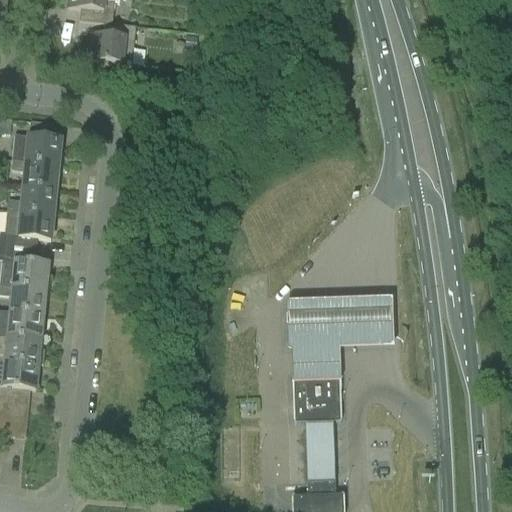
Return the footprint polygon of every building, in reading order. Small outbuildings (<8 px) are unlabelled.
[(67,0),(66,12),(79,13),(78,26),(102,28),(111,29),(112,24),(113,7),(118,8),(118,0),(67,0)] [(88,38),(85,64),(131,69),(133,49),(135,32),(135,31),(122,30),(111,29),(102,28),(101,40),(88,38)] [(186,40),(185,52),(196,52),(197,40),(186,40)] [(0,138),(9,139),(11,124),(0,123),(0,138)] [(57,170),(60,144),(14,139),(11,165),(57,170)] [(55,194),(57,170),(11,165),(10,175),(24,177),(22,191),(55,194)] [(52,219),(55,194),(22,191),(20,206),(7,204),(6,215),(52,219)] [(4,239),(3,240),(36,243),(49,245),(52,219),(6,215),(4,239)] [(0,278),(0,289),(44,294),(47,269),(34,267),(14,265),(13,280),(0,278)] [(42,319),(44,294),(0,289),(0,300),(11,302),(9,316),(42,319)] [(336,295),(336,302),(361,301),(361,294),(336,295)] [(290,314),(294,380),(294,382),(316,381),(332,380),(336,380),(336,379),(335,360),(395,358),(393,308),(290,314)] [(9,316),(0,315),(0,339),(39,344),(42,319),(9,316)] [(0,339),(0,365),(37,369),(42,369),(43,354),(38,353),(39,344),(0,339)] [(0,365),(0,390),(1,391),(5,391),(30,394),(34,394),(35,383),(37,369),(0,365)] [(339,382),(339,381),(338,380),(337,379),(336,379),(336,380),(332,380),(316,381),(294,382),(294,380),(293,380),(292,381),(291,381),(291,382),(291,383),(292,383),(294,425),(292,425),(292,426),(293,427),(293,428),(294,428),(295,428),(295,427),(304,426),(333,425),(337,425),(337,427),(338,426),(339,426),(340,425),(340,424),(339,424),(338,403),(337,382),(339,382)] [(28,406),(30,394),(5,391),(4,403),(28,406)] [(27,418),(28,406),(4,403),(3,416),(15,417),(27,418)] [(13,441),(15,417),(3,416),(2,428),(1,440),(13,441)] [(25,442),(27,418),(15,417),(13,441),(25,442)] [(304,426),(306,486),(334,485),(333,425),(304,426)] [(334,499),(334,485),(306,486),(306,500),(293,501),(293,499),(292,500),(291,500),(290,501),(290,502),(290,503),(291,503),(291,511),(341,511),(342,511),(341,501),(343,501),(343,500),(342,499),(342,498),(341,498),(340,498),(340,499),(334,499)]
